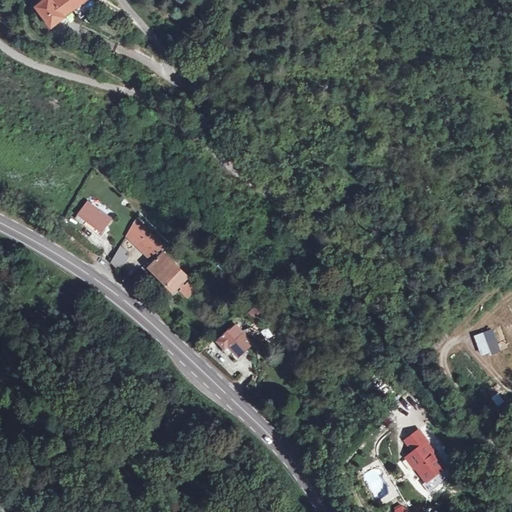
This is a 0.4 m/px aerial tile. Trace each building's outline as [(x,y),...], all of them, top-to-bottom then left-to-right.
[(36,0),(50,21),(56,17),(62,13),(82,0),(36,0)] [(88,203),(77,218),(85,224),(85,225),(101,237),(105,232),(103,231),(111,220),(88,203)] [(136,219),(133,224),(161,252),(165,248),(136,219)] [(133,224),(126,236),(152,261),(161,252),(133,224)] [(120,247),(111,262),(120,272),(128,257),(124,255),(127,251),(120,247)] [(163,254),(149,267),(173,291),(187,277),(163,254)] [(188,284),(181,291),(187,298),(194,291),(188,284)] [(257,306),(250,312),(254,317),(255,317),(260,323),(267,316),(262,310),(262,311),(257,306)] [(236,325),(217,341),(225,349),(228,346),(233,351),(238,357),(252,344),(236,325)] [(491,331),(474,337),(481,357),(498,351),(491,331)] [(228,346),(225,349),(223,350),(228,355),(233,351),(228,346)] [(387,414),(381,420),(387,426),(393,421),(387,414)] [(422,428),(405,440),(413,452),(409,455),(417,466),(415,467),(426,481),(445,467),(426,443),(431,439),(422,428)]
